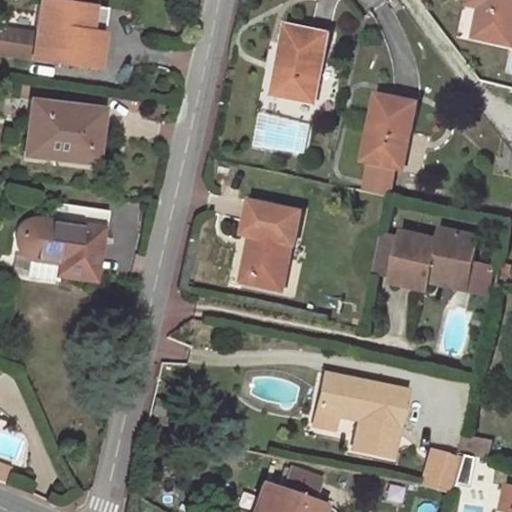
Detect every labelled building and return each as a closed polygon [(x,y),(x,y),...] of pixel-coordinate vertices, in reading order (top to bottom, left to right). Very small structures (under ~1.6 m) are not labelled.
[(93,7),(41,0),(38,0),(34,33),(0,28),(0,54),(98,68),(105,19),(91,18),(93,7)] [(511,0),(483,0),(482,7),(475,37),(511,45),(511,0)] [(106,8),(93,7),(91,18),(105,19),(106,8)] [(329,35),(287,27),(273,95),(315,103),(329,35)] [(417,104),(377,95),(364,161),(371,162),(395,168),(403,169),(417,104)] [(103,110),(31,101),(25,155),(96,164),(103,110)] [(395,168),(371,162),(366,188),(390,193),(395,168)] [(93,279),(100,230),(105,231),(108,211),(49,202),(46,222),(39,221),(29,222),(23,226),(20,229),(17,236),(17,241),(18,245),(20,249),(25,254),(31,257),(61,261),(59,274),(93,279)] [(301,212),(251,202),(244,234),(252,235),(244,274),(285,283),(293,244),(295,244),(301,212)] [(438,240),(402,232),(400,239),(392,277),(391,283),(428,291),(431,279),(438,280),(441,285),(458,289),(464,262),(474,264),(480,238),(440,229),(438,240)] [(400,239),(381,234),(372,273),(392,277),(400,239)] [(61,261),(31,257),(28,277),(58,281),(61,261)] [(474,264),(464,262),(458,289),(468,291),(474,264)] [(285,283),(244,274),(242,282),(283,290),(285,283)] [(484,316),(475,314),(472,327),(482,329),(484,316)] [(406,391),(324,374),(316,410),(336,414),(359,419),(352,449),(392,456),(406,391)] [(336,414),(316,410),(312,430),(332,434),(336,414)] [(492,442),(463,436),(460,454),(488,460),(492,442)] [(431,450),(421,485),(449,493),(458,458),(431,450)] [(282,490),(262,483),(251,511),(321,511),(324,505),(311,501),(318,480),(289,470),(282,490)]
